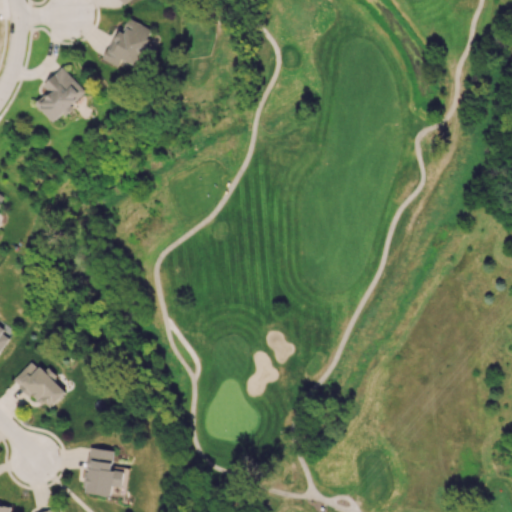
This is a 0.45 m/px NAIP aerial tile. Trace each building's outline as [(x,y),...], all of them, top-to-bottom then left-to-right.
[(155,30),(130,17),(123,31),(118,29),(104,59),(119,66),(123,59),(137,66),(155,30)] [(44,84),(49,90),(36,102),(54,121),(87,91),(63,66),(44,84)] [(0,351),(11,335),(0,327),(0,351)] [(50,409),(68,390),(47,369),(44,371),(32,360),(14,380),(31,396),(34,393),(50,409)] [(115,450),(90,446),(84,491),(112,495),(114,485),(125,487),(127,469),(113,467),(115,450)] [(0,511),(10,511),(12,506),(0,503),(0,511)]
